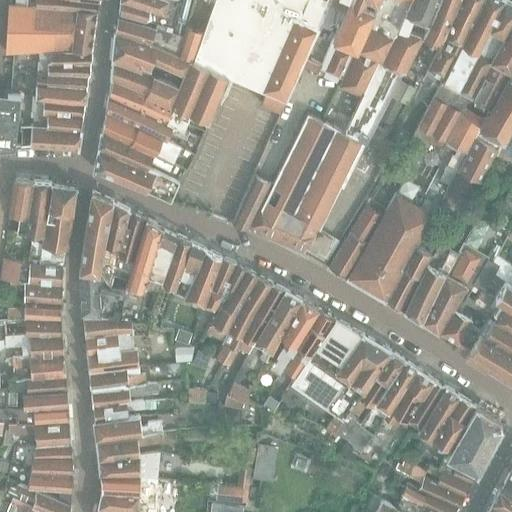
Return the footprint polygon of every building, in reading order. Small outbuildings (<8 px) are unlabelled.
[(26,0),(26,4),(97,8),(98,0),(26,0)] [(167,1),(163,0),(118,0),(118,2),(120,3),(118,14),(146,22),(149,11),(164,15),(167,1)] [(186,25),(193,0),(180,0),(174,26),(157,21),(156,25),(184,35),(186,25)] [(216,70),(242,0),(213,0),(203,31),(193,60),(216,70)] [(243,81),(274,0),(242,0),(216,70),(228,75),(243,81)] [(294,33),(307,0),(274,0),(243,81),(261,88),(287,30),(294,33)] [(433,8),(435,0),(406,0),(381,57),(379,56),(361,93),(350,117),(351,117),(344,131),(307,111),(273,181),(249,228),(303,250),(316,225),(320,226),(341,184),(343,184),(365,140),(366,140),(378,117),(398,77),(403,67),(404,67),(405,65),(433,8)] [(320,23),(330,0),(307,0),(294,33),(287,30),(261,88),(266,91),(261,103),(279,111),(286,99),(305,55),(316,32),(320,23)] [(336,30),(349,0),(330,0),(320,23),(336,30)] [(356,46),(376,0),(349,0),(336,30),(333,37),(356,46)] [(379,56),(381,57),(406,0),(376,0),(356,46),(340,82),(339,83),(361,93),(379,56)] [(447,18),(455,0),(435,0),(433,8),(405,65),(422,73),(439,39),(437,38),(447,18)] [(469,97),(511,18),(511,0),(479,0),(440,78),(438,82),(433,91),(416,123),(406,144),(422,153),(431,138),(443,145),(444,143),(446,139),(463,106),(469,97)] [(440,78),(479,0),(455,0),(447,18),(437,38),(439,39),(422,73),(437,82),(436,84),(437,84),(433,91),(438,82),(440,78)] [(97,8),(26,4),(9,3),(5,52),(30,51),(91,49),(97,8)] [(184,35),(156,25),(155,26),(118,15),(116,29),(115,28),(115,31),(189,59),(193,60),(203,31),(186,25),(184,35)] [(491,105),(511,65),(511,18),(469,97),(463,106),(446,139),(444,143),(454,148),(452,152),(450,152),(445,162),(455,167),(468,143),(469,144),(480,125),(479,125),(487,111),(491,105)] [(184,72),(189,59),(115,31),(112,59),(139,71),(142,64),(149,67),(153,55),(161,63),(184,72)] [(316,32),(305,55),(321,63),(331,39),(316,32)] [(340,82),(356,46),(333,37),(318,73),(340,82)] [(29,63),(89,65),(91,49),(30,51),(29,63)] [(228,75),(216,70),(193,60),(189,59),(184,72),(179,86),(139,71),(112,59),(110,78),(207,119),(209,120),(228,75)] [(86,81),(89,65),(29,63),(28,77),(86,81)] [(496,155),(497,152),(507,132),(511,124),(511,123),(511,65),(491,105),(487,111),(479,125),(480,125),(469,144),(468,143),(455,167),(478,179),(487,163),(490,165),(496,155)] [(86,81),(28,77),(12,76),(11,93),(19,94),(84,98),(86,81)] [(398,77),(378,117),(391,123),(402,101),(407,103),(416,86),(398,77)] [(203,128),(207,119),(110,78),(109,93),(183,127),(186,120),(203,128)] [(19,94),(11,93),(0,92),(0,146),(14,146),(18,112),(18,110),(19,94)] [(188,130),(183,127),(109,93),(105,109),(166,139),(166,137),(169,131),(185,138),(188,130)] [(82,114),(84,98),(19,94),(18,110),(82,114)] [(181,145),(166,137),(166,139),(105,109),(102,128),(154,152),(156,146),(158,144),(177,153),(181,145)] [(78,146),(82,114),(18,110),(18,112),(20,112),(19,130),(21,130),(21,144),(32,143),(78,146)] [(153,154),(154,152),(102,128),(98,144),(147,166),(149,160),(169,169),(172,163),(153,154)] [(497,152),(496,155),(511,162),(511,160),(511,158),(511,134),(507,132),(497,152)] [(372,160),(383,166),(390,170),(403,148),(385,138),(373,159),(372,160)] [(155,170),(147,166),(98,144),(94,167),(146,191),(155,170)] [(372,160),(373,159),(364,154),(356,170),(374,181),(383,166),(372,160)] [(170,201),(180,182),(155,170),(146,191),(170,201)] [(249,228),(273,181),(253,172),(252,173),(253,174),(232,221),(249,228)] [(25,232),(33,179),(14,177),(9,213),(20,215),(17,231),(20,231),(19,237),(15,236),(14,243),(24,244),(25,232)] [(40,258),(51,181),(33,179),(25,232),(36,234),(35,240),(31,240),(29,257),(40,258)] [(62,264),(62,265),(64,265),(67,247),(72,209),(76,185),(51,181),(40,258),(39,263),(62,264)] [(353,191),(343,184),(341,184),(320,226),(316,225),(303,250),(304,250),(325,262),(339,239),(365,197),(354,190),(353,191)] [(99,272),(112,199),(92,190),(79,268),(99,272)] [(434,213),(396,192),(396,191),(386,208),(383,214),(347,276),(366,287),(367,287),(385,298),(416,243),(433,214),(434,214),(434,213)] [(114,272),(129,208),(112,199),(99,272),(100,285),(111,287),(114,272)] [(347,276),(383,214),(366,204),(350,231),(328,265),(347,276)] [(128,276),(146,216),(129,208),(114,272),(128,276)] [(147,274),(161,224),(146,216),(128,276),(126,281),(124,290),(118,317),(128,318),(130,312),(139,315),(147,287),(157,290),(161,278),(147,274)] [(161,278),(177,233),(161,224),(147,274),(161,278)] [(174,286),(191,240),(177,233),(161,278),(157,290),(152,306),(161,309),(168,288),(166,287),(168,282),(174,286)] [(204,302),(220,254),(204,246),(191,240),(174,286),(172,291),(184,296),(184,295),(204,302)] [(472,282),(487,256),(464,242),(460,252),(455,260),(449,272),(446,278),(444,277),(422,319),(434,327),(438,330),(451,308),(456,297),(462,301),(473,283),(472,282)] [(416,243),(385,298),(400,307),(430,250),(416,243)] [(446,278),(449,272),(455,260),(460,252),(452,247),(438,274),(426,267),(404,309),(422,319),(444,277),(446,278)] [(227,300),(246,267),(235,261),(220,254),(204,302),(214,306),(211,312),(216,313),(218,308),(221,303),(223,304),(227,300)] [(511,263),(496,254),(493,260),(500,264),(493,275),(504,282),(511,286),(511,263)] [(487,256),(472,282),(473,283),(484,289),(493,275),(500,264),(493,260),(487,256)] [(62,264),(39,263),(30,262),(20,259),(4,257),(1,274),(0,278),(10,279),(13,279),(13,280),(62,284),(62,265),(62,264)] [(228,329),(259,274),(246,267),(227,300),(223,304),(221,303),(218,308),(216,313),(211,312),(205,329),(223,338),(227,329),(228,329)] [(100,285),(99,272),(79,268),(79,289),(81,313),(82,313),(82,317),(106,315),(118,317),(124,290),(111,287),(100,285)] [(237,347),(272,281),(259,274),(228,329),(234,332),(228,344),(222,341),(214,355),(229,363),(237,347)] [(61,303),(62,284),(13,280),(13,279),(10,279),(9,288),(25,289),(25,300),(61,303)] [(255,339),(284,288),(272,281),(237,347),(248,353),(255,339)] [(495,296),(494,297),(502,302),(511,308),(511,286),(504,282),(495,296)] [(511,309),(475,287),(465,301),(511,330),(511,309)] [(271,350),(278,338),(301,297),(284,288),(255,339),(248,353),(233,380),(227,392),(244,399),(248,392),(251,388),(240,382),(260,344),(264,347),(259,356),(265,360),(271,350)] [(294,347),(317,307),(301,297),(278,338),(285,342),(282,348),(270,367),(281,373),(296,348),(294,347)] [(0,306),(0,317),(24,316),(24,320),(61,318),(61,303),(25,300),(24,300),(23,306),(0,306)] [(292,383),(335,316),(317,307),(294,347),(296,348),(302,352),(300,355),(295,352),(285,368),(295,376),(290,382),(292,383)] [(470,320),(460,314),(451,308),(438,330),(457,342),(469,322),(470,320)] [(511,333),(477,311),(469,322),(511,348),(511,333)] [(128,318),(118,317),(106,315),(82,317),(84,334),(123,330),(124,335),(133,334),(134,334),(133,329),(143,330),(144,319),(128,318)] [(305,392),(349,324),(335,316),(292,383),(305,392)] [(61,318),(24,320),(24,324),(24,335),(62,334),(61,318)] [(511,375),(511,349),(479,328),(469,322),(457,342),(453,348),(465,355),(476,361),(479,363),(478,365),(491,373),(496,366),(511,375)] [(318,401),(363,333),(349,324),(305,392),(318,401)] [(134,348),(133,334),(124,335),(123,330),(84,334),(86,353),(134,348)] [(176,345),(193,344),(193,333),(176,333),(176,345)] [(331,410),(377,341),(363,333),(318,401),(331,410)] [(24,336),(5,338),(0,338),(0,348),(6,345),(22,344),(22,357),(63,354),(62,334),(24,336)] [(343,419),(390,350),(377,341),(331,410),(343,419)] [(175,345),(175,361),(191,360),(194,345),(175,345)] [(89,371),(138,366),(136,347),(134,348),(86,353),(89,371)] [(372,405),(375,400),(404,358),(390,350),(343,419),(341,421),(335,432),(347,438),(353,432),(360,423),(354,419),(363,406),(362,405),(365,401),(372,405)] [(31,378),(65,374),(63,355),(12,358),(13,366),(17,366),(17,364),(30,363),(30,365),(31,378)] [(389,410),(417,367),(404,358),(375,400),(389,410)] [(90,388),(146,381),(145,371),(139,372),(138,366),(89,371),(90,388)] [(404,418),(430,376),(417,367),(389,410),(381,421),(389,427),(392,424),(398,415),(404,418)] [(28,392),(66,388),(65,374),(31,378),(26,378),(28,392)] [(419,428),(444,385),(430,376),(404,418),(419,428)] [(92,405),(130,401),(129,394),(171,390),(170,379),(146,381),(90,388),(92,405)] [(431,436),(458,393),(444,385),(419,428),(417,431),(423,435),(411,454),(419,459),(433,437),(431,436)] [(187,399),(203,401),(206,389),(187,386),(187,399)] [(24,406),(67,404),(66,388),(28,392),(22,393),(24,405),(24,406)] [(17,390),(4,390),(0,390),(0,405),(7,407),(17,406),(17,390)] [(240,406),(244,399),(227,392),(223,404),(240,406)] [(427,462),(429,463),(438,468),(439,467),(445,455),(474,403),(458,393),(431,436),(433,437),(441,442),(434,449),(427,462)] [(94,419),(139,415),(139,413),(128,414),(127,409),(156,406),(155,399),(133,400),(130,401),(92,405),(94,419)] [(445,455),(475,471),(501,424),(499,418),(474,403),(445,455)] [(15,422),(69,419),(67,404),(24,406),(24,405),(17,406),(7,407),(7,415),(15,414),(15,422)] [(97,438),(162,431),(160,418),(147,420),(148,423),(140,424),(139,415),(94,419),(93,419),(96,438),(97,438)] [(335,432),(341,421),(334,416),(325,429),(334,433),(335,432)] [(35,444),(71,441),(69,419),(15,422),(8,422),(8,428),(5,428),(2,442),(12,443),(12,432),(34,432),(35,444)] [(270,435),(283,450),(295,439),(282,424),(270,435)] [(99,456),(138,452),(137,444),(163,441),(162,431),(97,438),(99,456)] [(353,432),(347,438),(339,451),(353,458),(364,439),(353,432)] [(241,459),(252,462),(259,438),(247,435),(241,459)] [(30,458),(72,459),(72,457),(71,441),(35,444),(32,444),(30,458)] [(139,472),(139,475),(157,477),(159,450),(138,452),(99,456),(98,456),(99,472),(139,472)] [(470,482),(475,471),(445,455),(439,467),(470,482)] [(72,473),(72,459),(30,458),(28,473),(72,473)] [(409,474),(415,463),(414,462),(413,464),(403,458),(401,462),(398,460),(395,467),(409,474)] [(423,475),(426,469),(415,463),(409,474),(420,480),(423,475)] [(470,482),(439,467),(438,468),(429,463),(426,469),(423,475),(464,493),(470,482)] [(238,485),(248,486),(250,466),(240,465),(238,485)] [(511,465),(501,486),(501,487),(511,493),(511,465)] [(139,482),(139,475),(139,472),(99,472),(101,488),(161,495),(168,495),(169,485),(139,482)] [(72,489),(72,473),(28,473),(26,487),(60,488),(72,489)] [(458,505),(464,493),(423,475),(420,480),(416,486),(426,491),(458,505)] [(202,493),(203,480),(176,478),(175,491),(202,493)] [(426,491),(416,486),(406,481),(401,492),(402,493),(403,492),(440,511),(453,511),(458,505),(426,491)] [(67,511),(70,504),(58,499),(26,487),(17,483),(15,488),(9,486),(7,489),(29,498),(27,504),(48,511),(67,511)] [(511,511),(511,493),(501,487),(501,486),(500,485),(485,511),(511,511)] [(70,504),(72,489),(60,488),(58,499),(70,504)] [(158,511),(161,495),(101,488),(97,505),(118,509),(133,511),(158,511)] [(440,511),(403,492),(402,493),(396,505),(382,499),(375,511),(440,511)] [(174,503),(204,506),(205,497),(175,494),(174,503)] [(48,511),(27,504),(11,498),(7,506),(4,511),(48,511)]
